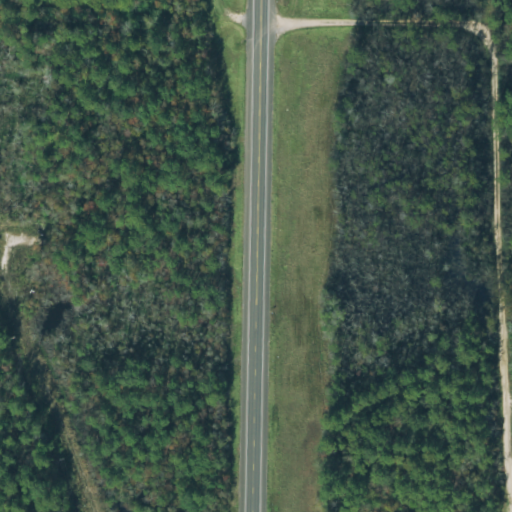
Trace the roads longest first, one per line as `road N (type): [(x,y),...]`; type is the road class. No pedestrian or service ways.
road 1 (residential): [(65,511),(0,256),(263,17),(460,4)]
road 2 (residential): [(460,0),(494,511)]
road 3 (secondary): [(263,0),(253,511)]
